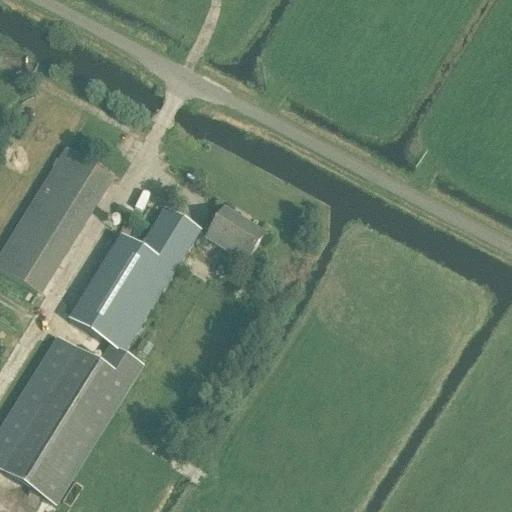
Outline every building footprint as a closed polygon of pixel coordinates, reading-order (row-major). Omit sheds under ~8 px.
[(0,258),(0,276),(36,299),(110,180),(66,153),(0,258)] [(205,242),(246,268),(264,238),(224,212),(205,242)] [(200,235),(164,213),(138,256),(123,247),(73,328),(109,351),(98,369),(57,343),(0,433),(0,475),(54,509),(141,370),(123,359),(200,235)] [(123,230),(118,238),(125,242),(130,234),(123,230)] [(142,347),(137,355),(146,361),(151,352),(142,347)] [(195,391),(187,401),(195,407),(202,397),(195,391)]
